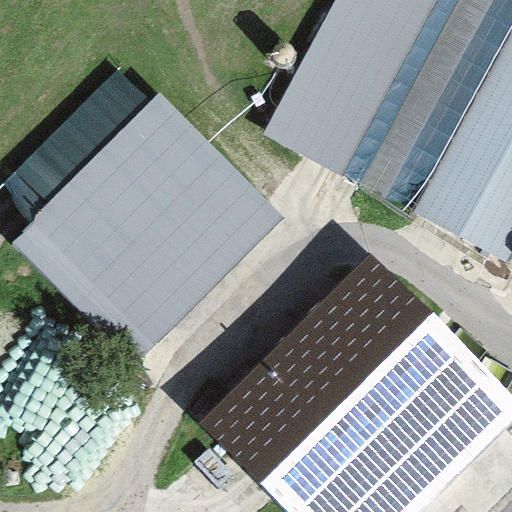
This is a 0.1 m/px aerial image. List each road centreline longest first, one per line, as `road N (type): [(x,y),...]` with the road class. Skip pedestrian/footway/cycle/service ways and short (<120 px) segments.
road 1 (track): [(511,332),(423,257),(370,241),(335,248),(270,290),(143,469),(97,511)]
road 2 (track): [(105,105),(0,224)]
